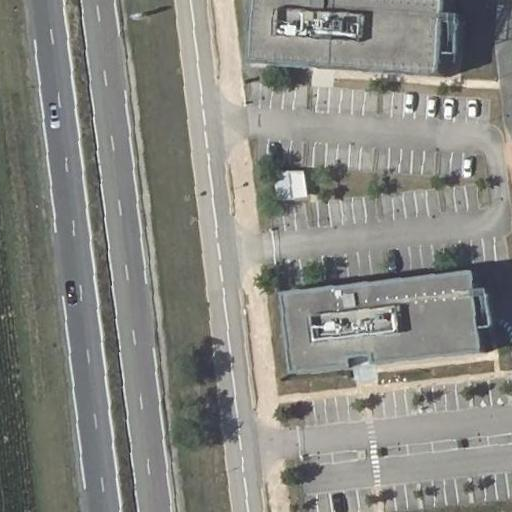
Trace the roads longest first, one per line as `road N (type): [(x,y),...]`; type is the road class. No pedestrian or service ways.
road 1 (trunk): [(153,511),(95,0)]
road 2 (trunk): [(46,0),(104,511)]
